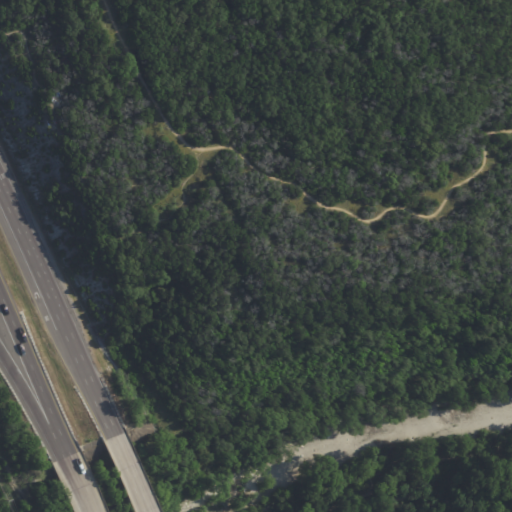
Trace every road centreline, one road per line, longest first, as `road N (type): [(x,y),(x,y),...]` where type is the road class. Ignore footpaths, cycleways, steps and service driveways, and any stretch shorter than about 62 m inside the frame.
road 1 (trunk): [(65,327),(9,202)]
road 2 (trunk): [(0,294),(48,417)]
